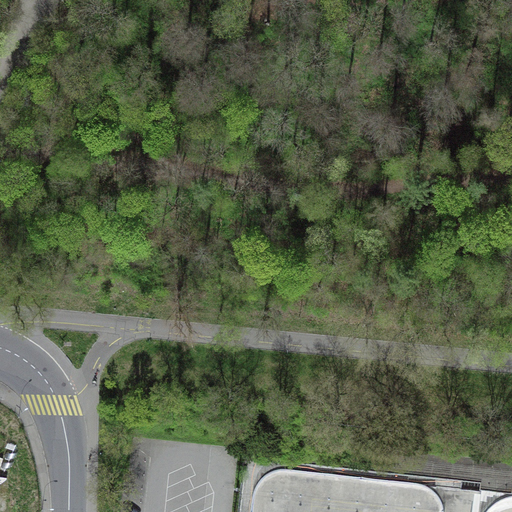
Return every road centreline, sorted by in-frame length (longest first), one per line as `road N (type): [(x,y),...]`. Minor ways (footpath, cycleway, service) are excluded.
road 1 (track): [(0,148),(311,186),(511,172)]
road 2 (residential): [(68,511),(67,444),(48,387),(0,349)]
